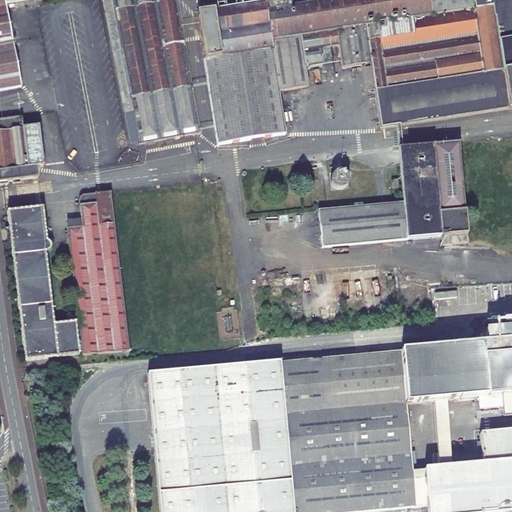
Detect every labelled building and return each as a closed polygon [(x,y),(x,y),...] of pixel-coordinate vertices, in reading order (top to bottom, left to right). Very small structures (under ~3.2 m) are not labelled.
[(0,0),(0,90),(22,87),(5,0),(104,0),(125,113),(126,113),(134,112),(139,141),(140,145),(200,133),(176,0),(162,0),(156,1),(155,0),(0,0)] [(370,65),(380,129),(511,108),(511,0),(309,0),(310,5),(292,8),(290,0),(287,0),(197,14),(217,145),(285,134),(279,93),(308,88),(305,68),(323,65),(324,77),(327,77),(327,80),(334,79),(329,48),(338,46),(341,69),(360,66),(370,65)] [(370,65),(360,66),(370,131),(380,129),(370,65)] [(134,112),(126,113),(132,142),(139,141),(134,112)] [(22,117),(0,119),(0,185),(8,184),(9,182),(13,181),(13,184),(21,183),(21,180),(38,178),(39,175),(38,167),(44,166),(39,126),(24,128),(22,117)] [(440,236),(441,246),(466,243),(458,144),(398,149),(403,203),(318,211),(322,248),(440,236)] [(333,174),(331,177),(330,181),(331,184),(333,187),(336,189),(339,190),(342,189),(345,187),(347,184),(348,181),(348,179),(352,178),(349,159),(339,160),(339,161),(337,161),(335,163),(334,165),(334,166),(334,168),(335,170),(337,171),(339,171),(336,172),(333,174)] [(79,200),(82,220),(83,227),(68,229),(84,356),(132,351),(112,193),(95,194),(84,195),(83,196),(80,197),(79,200)] [(47,242),(43,208),(8,212),(26,361),(80,354),(76,323),(55,325),(46,253),(48,252),(50,251),(51,250),(51,248),(51,246),(50,244),(49,243),(47,242)] [(293,213),(247,220),(250,235),(295,229),(293,213)] [(83,227),(82,220),(66,222),(68,229),(83,227)] [(461,290),(439,291),(439,299),(462,297),(461,290)] [(511,341),(401,351),(406,404),(511,394),(511,341)] [(371,511),(416,508),(406,404),(401,351),(280,362),(293,511),(371,511)] [(149,374),(154,434),(160,511),(293,511),(280,362),(149,374)] [(101,407),(139,406),(139,385),(108,386),(108,399),(101,399),(101,407)] [(482,467),(424,472),(427,511),(511,511),(511,433),(479,437),(482,467)]
